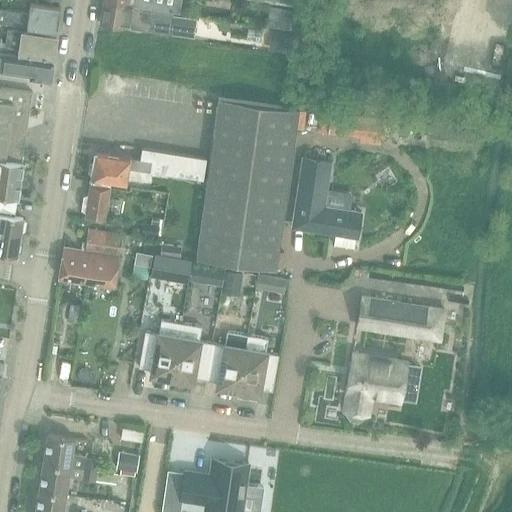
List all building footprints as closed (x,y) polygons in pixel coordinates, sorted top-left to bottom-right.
[(104,0),(101,24),(151,32),(151,28),(170,31),(173,12),(104,0)] [(104,0),(173,12),(179,12),(180,0),(104,0)] [(0,23),(1,24),(57,31),(60,7),(31,3),(29,13),(0,9),(0,23)] [(219,22),(218,30),(228,32),(229,24),(219,22)] [(8,29),(5,51),(53,58),(56,36),(8,29)] [(276,30),(273,52),(287,54),(290,33),(276,30)] [(0,71),(30,75),(29,79),(35,80),(50,82),(53,58),(5,51),(0,50),(0,71)] [(0,210),(15,213),(33,92),(0,87),(0,210)] [(276,270),(284,213),(295,129),(298,109),(219,98),(204,204),(196,259),(276,270)] [(330,113),(328,134),(381,138),(383,117),(330,113)] [(126,183),(128,168),(203,180),(206,159),(142,148),(140,159),(97,153),(96,161),(94,161),(93,164),(90,165),(89,173),(92,175),(91,178),(91,179),(90,184),(90,185),(110,188),(111,181),(126,183)] [(304,158),(298,195),(309,196),(307,210),(304,230),(335,235),(334,245),(354,249),(356,238),(357,238),(360,219),(361,212),(324,206),(332,162),(304,158)] [(85,217),(105,220),(110,188),(90,185),(88,195),(83,197),(81,210),(86,213),(85,217)] [(23,219),(0,214),(0,253),(17,257),(23,219)] [(161,218),(153,217),(152,224),(143,223),(142,235),(160,238),(162,230),(159,229),(161,218)] [(114,286),(122,234),(88,229),(84,251),(64,247),(59,278),(114,286)] [(160,255),(180,258),(182,247),(161,244),(160,255)] [(156,254),(152,276),(186,282),(190,261),(156,254)] [(134,264),(132,277),(147,280),(149,267),(134,264)] [(210,267),(207,284),(222,286),(225,269),(210,267)] [(227,270),(224,288),(240,291),(243,273),(227,270)] [(259,274),(256,288),(270,291),(273,276),(259,274)] [(444,310),(362,297),(358,326),(439,340),(444,310)] [(150,375),(172,379),(182,323),(161,320),(158,333),(145,331),(140,359),(153,362),(150,375)] [(207,371),(212,343),(200,341),(202,327),(182,323),(172,379),(193,383),(195,369),(207,371)] [(238,391),(248,335),(227,331),(225,345),(212,343),(207,371),(219,373),(217,387),(238,391)] [(268,338),(248,335),(238,391),(259,394),(261,381),(274,383),(279,355),(266,352),(268,338)] [(406,362),(353,353),(344,410),(347,411),(347,415),(351,421),(358,422),(364,418),(364,414),(368,414),(374,382),(387,384),(384,399),(400,402),(406,362)] [(66,356),(66,384),(80,384),(80,356),(66,356)] [(143,431),(123,428),(121,439),(142,442),(143,431)] [(43,462),(97,471),(98,460),(85,458),(85,459),(72,457),(75,439),(47,434),(43,462)] [(139,455),(119,452),(116,468),(121,469),(120,474),(134,476),(135,472),(136,472),(139,455)] [(152,473),(154,461),(141,458),(138,470),(152,473)] [(164,496),(161,511),(180,511),(182,499),(195,501),(206,503),(205,510),(219,511),(241,511),(244,511),(259,511),(263,487),(245,485),(248,463),(213,458),(210,477),(203,475),(203,473),(200,473),(185,471),(181,499),(167,497),(164,496)] [(43,462),(39,490),(66,494),(68,476),(82,478),(81,478),(117,484),(119,474),(97,471),(43,462)] [(118,491),(120,505),(137,502),(134,488),(118,491)] [(39,490),(35,511),(62,511),(66,494),(39,490)]
